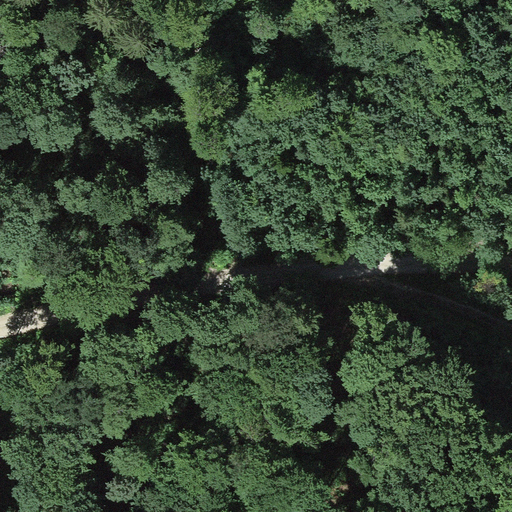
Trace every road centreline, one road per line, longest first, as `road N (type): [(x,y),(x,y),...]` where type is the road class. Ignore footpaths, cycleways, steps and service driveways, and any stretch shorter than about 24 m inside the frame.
road 1 (track): [(511,263),(353,266),(0,332)]
road 2 (track): [(511,339),(353,266)]
